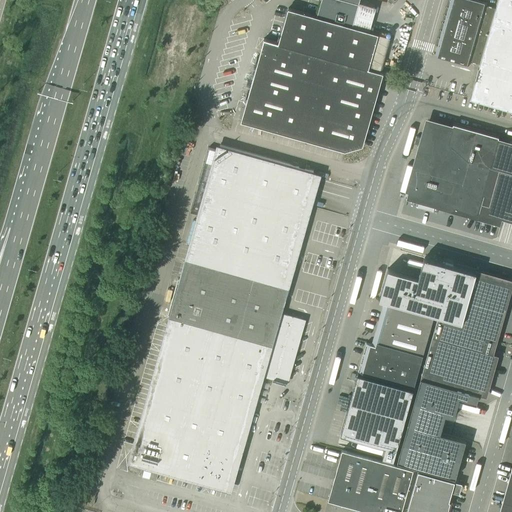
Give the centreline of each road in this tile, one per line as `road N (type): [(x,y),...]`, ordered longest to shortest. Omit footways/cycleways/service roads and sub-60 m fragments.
road 1 (secondary): [(0,468),(132,0)]
road 2 (secondary): [(85,0),(17,234)]
